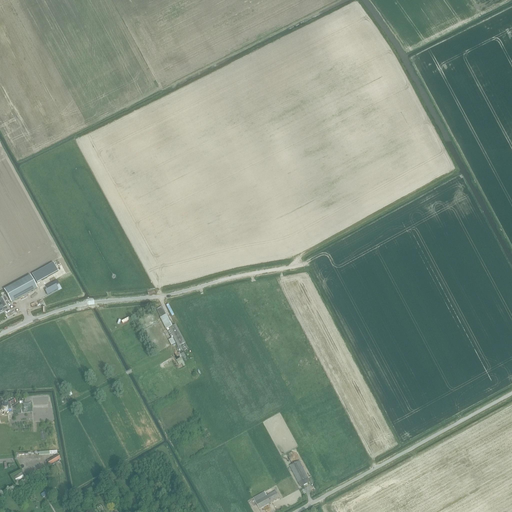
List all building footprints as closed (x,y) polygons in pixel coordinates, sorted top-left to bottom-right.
[(53,263),(32,275),(37,284),(58,272),(53,263)] [(37,289),(33,280),(30,276),(4,290),(11,303),(37,289)] [(48,290),(45,291),(47,295),(58,289),(56,285),(58,284),(57,281),(46,286),(48,290)] [(171,327),(165,315),(161,307),(156,309),(167,329),(168,328),(178,347),(185,343),(175,325),(171,327)] [(186,361),(188,364),(190,363),(186,355),(180,358),(183,363),(186,361)] [(8,402),(6,401),(1,402),(0,402),(0,406),(1,407),(0,409),(1,410),(0,411),(0,413),(0,414),(2,415),(4,415),(5,412),(7,411),(8,409),(11,409),(11,407),(11,404),(10,403),(8,402)] [(47,461),(49,465),(60,459),(58,455),(47,461)] [(306,478),(308,477),(300,461),(290,466),(299,482),(302,486),(309,483),(306,478)] [(19,474),(21,479),(29,475),(27,470),(19,474)] [(259,509),(280,499),(280,498),(282,497),(279,490),(267,496),(265,492),(254,498),(259,509)]
